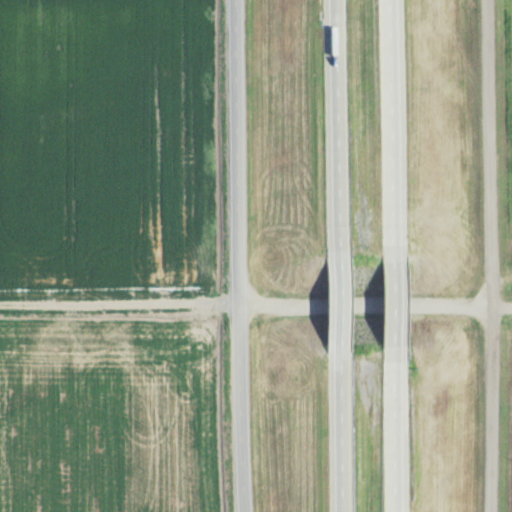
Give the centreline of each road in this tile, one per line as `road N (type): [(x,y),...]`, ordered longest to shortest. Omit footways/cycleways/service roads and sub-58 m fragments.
road 1 (secondary): [(236,0),(241,511)]
road 2 (tertiary): [(492,511),(488,0)]
road 3 (residential): [(238,303),(511,304)]
road 4 (motorway): [(398,262),(394,0)]
road 5 (motorway): [(338,0),(342,257)]
road 6 (motorway): [(343,346),(342,511)]
road 7 (motorway): [(397,511),(398,351)]
